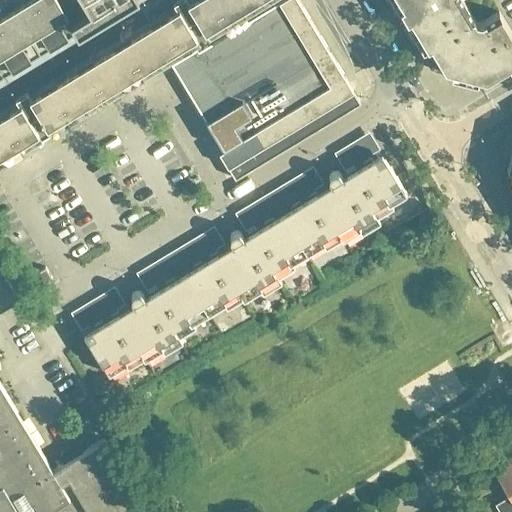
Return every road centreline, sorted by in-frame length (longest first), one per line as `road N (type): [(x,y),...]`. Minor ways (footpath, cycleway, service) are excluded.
road 1 (residential): [(396,91),(34,311)]
road 2 (residential): [(430,147),(511,276)]
